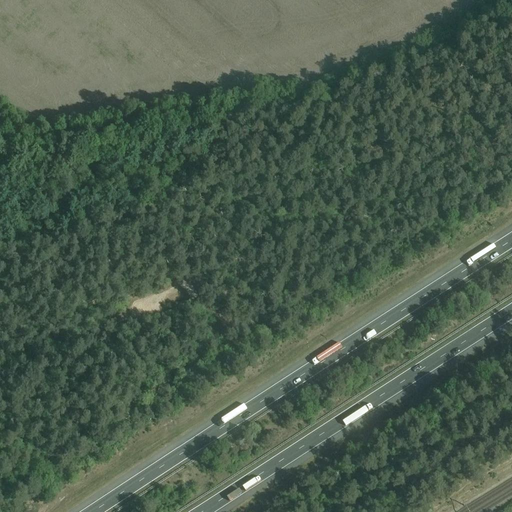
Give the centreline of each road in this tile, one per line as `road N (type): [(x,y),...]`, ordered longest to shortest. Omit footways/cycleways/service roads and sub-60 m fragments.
road 1 (motorway): [(511,241),(91,511)]
road 2 (motorway): [(204,511),(511,312)]
